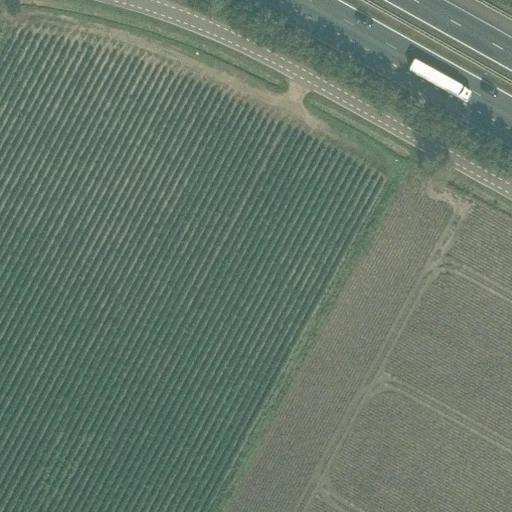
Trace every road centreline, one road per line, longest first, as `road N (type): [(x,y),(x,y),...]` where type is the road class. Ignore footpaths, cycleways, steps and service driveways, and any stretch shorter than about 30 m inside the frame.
road 1 (unclassified): [(511,192),(256,49),(130,0)]
road 2 (motorway): [(305,0),(511,114)]
